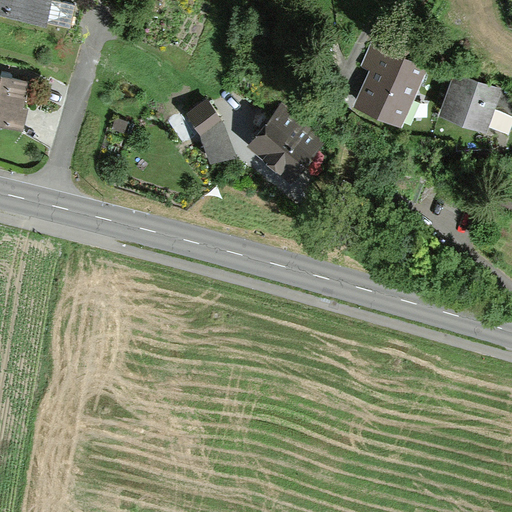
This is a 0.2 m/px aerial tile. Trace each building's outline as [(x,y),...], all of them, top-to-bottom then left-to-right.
[(0,0),(0,14),(63,31),(70,7),(45,0),(44,0),(0,0)] [(355,111),(392,126),(414,73),(377,58),(355,111)] [(440,125),(478,138),(494,90),(456,78),(440,125)] [(0,124),(16,128),(25,86),(0,80),(0,124)] [(212,169),(231,160),(205,105),(186,114),(212,169)] [(243,151),(292,186),(322,144),(273,109),(243,151)] [(401,172),(390,190),(412,203),(423,186),(401,172)]
